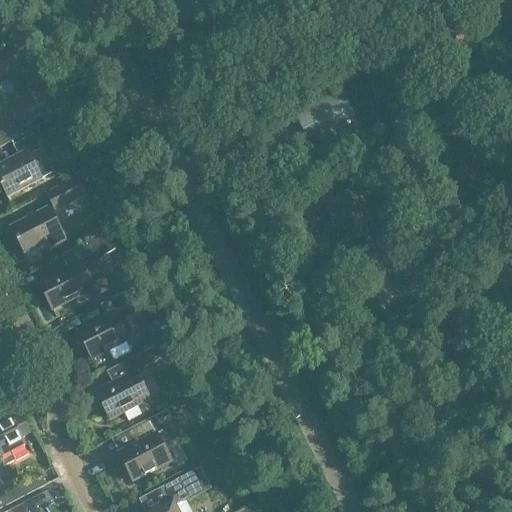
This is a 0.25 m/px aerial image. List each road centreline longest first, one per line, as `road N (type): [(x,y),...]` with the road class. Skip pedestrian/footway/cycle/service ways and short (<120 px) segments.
road 1 (residential): [(351,511),(88,0)]
road 2 (residential): [(99,511),(63,440),(51,373),(0,271)]
